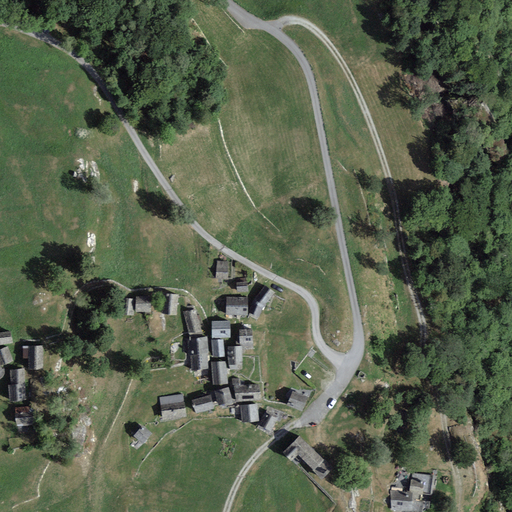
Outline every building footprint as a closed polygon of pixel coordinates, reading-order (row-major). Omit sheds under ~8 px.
[(217,263),(217,278),(227,279),(228,263),(217,263)] [(246,283),(237,283),(237,292),(246,292),(246,283)] [(264,306),(272,293),(264,288),(255,301),(264,306)] [(163,315),(176,316),(176,297),(164,297),(163,315)] [(149,298),(137,299),(137,313),(149,312),(149,298)] [(245,298),(226,298),(226,315),(245,315),(245,298)] [(132,315),(133,300),(120,300),(120,315),(132,315)] [(264,306),(255,301),(249,314),(257,318),(264,306)] [(184,314),(190,342),(201,341),(194,311),(184,314)] [(228,324),(213,324),(213,338),(228,338),(228,324)] [(9,334),(0,334),(0,345),(11,344),(9,334)] [(241,348),(241,351),(252,350),(251,338),(240,339),(241,348)] [(190,342),(192,371),(208,370),(206,341),(201,341),(190,342)] [(212,342),(213,358),(223,357),(222,341),(212,342)] [(12,362),(6,348),(0,350),(0,362),(1,366),(12,362)] [(42,348),(30,348),(29,370),(42,370),(42,348)] [(241,348),(228,349),(229,365),(242,364),(241,351),(241,348)] [(212,365),(214,386),(226,385),(224,363),(212,365)] [(22,371),(10,372),(11,386),(9,386),(10,403),(25,402),(22,371)] [(258,386),(235,388),(236,401),(259,400),(258,386)] [(228,389),(215,393),(219,406),(231,403),(228,389)] [(306,398),(293,393),(288,406),(302,411),(306,398)] [(209,397),(194,402),(198,415),(213,410),(209,397)] [(182,402),(160,406),(163,421),(185,417),(182,402)] [(256,406),(240,407),(242,424),(257,422),(256,406)] [(31,414),(16,415),(17,428),(32,427),(31,414)] [(266,415),(260,427),(270,433),(276,421),(266,415)] [(150,435),(142,428),(134,437),(142,444),(150,435)] [(331,469),(299,438),(283,454),(291,462),(297,456),(320,480),(331,469)] [(410,495),(409,500),(420,501),(422,484),(411,483),(410,495)] [(410,495),(391,493),(389,508),(408,510),(409,500),(410,495)]
